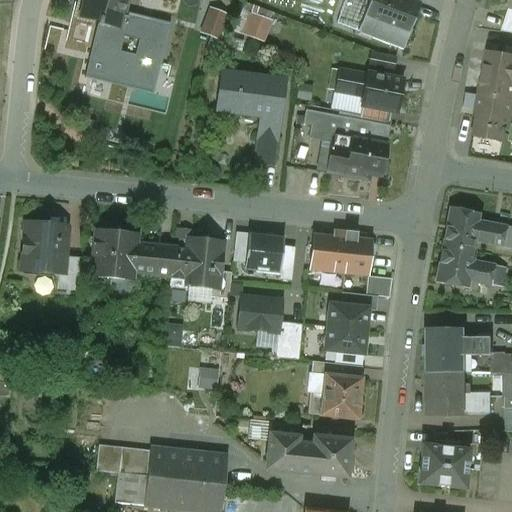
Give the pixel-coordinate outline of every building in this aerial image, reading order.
[(85,0),(82,17),(98,21),(97,26),(100,27),(101,23),(119,28),(123,13),(126,0),(85,0)] [(379,0),(373,21),(411,32),(419,2),(412,0),(379,0)] [(511,5),(510,5),(510,7),(511,8),(503,33),(511,34),(511,5)] [(226,16),(211,10),(202,34),(217,39),(226,16)] [(266,43),(275,22),(246,10),(237,31),(266,43)] [(100,27),(97,26),(84,79),(152,95),(169,24),(123,13),(119,28),(101,23),(100,27)] [(511,58),(505,57),(488,54),(480,96),(511,101),(511,58)] [(340,72),(332,71),(328,90),(336,92),(340,72)] [(368,78),(340,72),(336,92),(364,97),(368,78)] [(284,83),(221,74),(216,111),(260,117),(254,164),(273,166),(284,83)] [(401,81),(368,75),(368,78),(364,97),(362,107),(386,112),(396,114),(401,81)] [(511,106),(511,101),(480,96),(472,137),(505,143),(509,125),(511,106)] [(386,112),(362,107),(359,122),(383,127),(386,112)] [(359,122),(305,112),(303,125),(311,127),(308,140),(333,145),(333,143),(351,147),(352,140),(386,147),(389,128),(383,127),(359,122)] [(386,147),(352,140),(351,147),(345,178),(362,181),(363,175),(380,178),(380,176),(384,176),(386,164),(383,164),(386,147)] [(351,147),(333,143),(333,145),(327,174),(345,178),(351,147)] [(481,215),(450,209),(442,247),(474,252),(476,243),(505,248),(508,228),(480,223),(481,215)] [(66,229),(26,225),(24,242),(22,255),(23,255),(22,265),(34,266),(34,272),(57,274),(64,274),(65,259),(67,238),(65,238),(66,229)] [(137,235),(95,231),(90,278),(110,280),(131,282),(132,282),(133,273),(170,277),(173,249),(136,246),(137,235)] [(356,234),(344,233),(333,232),(332,238),(312,236),(308,272),(366,278),(368,258),(370,258),(373,256),(373,248),(371,245),(370,245),(370,242),(355,240),(356,234)] [(283,239),(247,235),(244,265),(254,266),(253,272),(269,274),(270,268),(280,269),(283,239)] [(187,241),(186,251),(173,249),(170,277),(169,281),(170,281),(169,289),(170,289),(171,277),(187,279),(186,286),(211,289),(217,290),(219,273),(222,244),(213,243),(207,236),(201,242),(187,241)] [(474,252),(442,247),(435,284),(467,290),(468,282),(472,263),(474,252)] [(82,260),(65,259),(64,274),(57,274),(55,294),(78,296),(82,260)] [(497,267),(472,263),(468,282),(493,287),(493,286),(497,268),(497,267)] [(505,269),(497,268),(493,286),(502,288),(505,269)] [(231,274),(219,273),(217,290),(211,289),(210,299),(228,300),(231,274)] [(131,282),(110,280),(109,297),(130,300),(131,282)] [(342,294),(340,306),(368,310),(368,312),(376,313),(377,298),(342,294)] [(281,303),(240,299),(237,331),(277,335),(278,324),(281,303)] [(329,305),(326,329),(365,333),(368,312),(368,310),(340,306),(329,305)] [(302,326),(278,324),(277,335),(275,360),(298,362),(302,326)] [(326,329),(323,353),(363,357),(365,333),(326,329)] [(461,331),(426,331),(426,375),(462,375),(462,356),(461,339),(461,331)] [(486,339),(461,339),(462,356),(486,355),(486,353),(486,342),(486,339)] [(496,341),(486,342),(486,353),(496,353),(496,341)] [(360,368),(312,363),(311,375),(324,376),(324,377),(359,380),(360,368)] [(199,388),(220,388),(220,369),(199,368),(199,388)] [(311,375),(309,375),(308,393),(309,394),(305,415),(320,417),(324,377),(324,376),(311,375)] [(462,375),(426,375),(426,416),(462,415),(462,396),(462,375)] [(359,380),(324,377),(320,417),(356,420),(360,381),(359,380)] [(490,395),(462,396),(462,415),(490,415),(490,414),(490,395)] [(498,395),(490,395),(490,414),(498,414),(498,395)] [(298,426),(270,423),(269,436),(297,438),(298,426)] [(350,432),(298,426),(297,438),(297,439),(313,439),(313,438),(349,442),(350,432)] [(297,438),(269,436),(266,464),(282,466),(282,472),(309,475),(311,459),(296,457),(297,439),(297,438)] [(349,442),(313,438),(313,439),(311,459),(309,475),(346,478),(346,475),(347,475),(351,472),(351,465),(349,462),(348,462),(350,442),(349,442)] [(469,451),(421,446),(417,486),(465,491),(469,451)] [(149,452),(99,447),(96,473),(118,475),(146,478),(149,452)] [(226,460),(149,452),(146,478),(223,487),(226,460)] [(146,478),(118,475),(115,504),(142,507),(146,478)] [(219,511),(223,487),(146,478),(142,507),(189,511),(219,511)]
